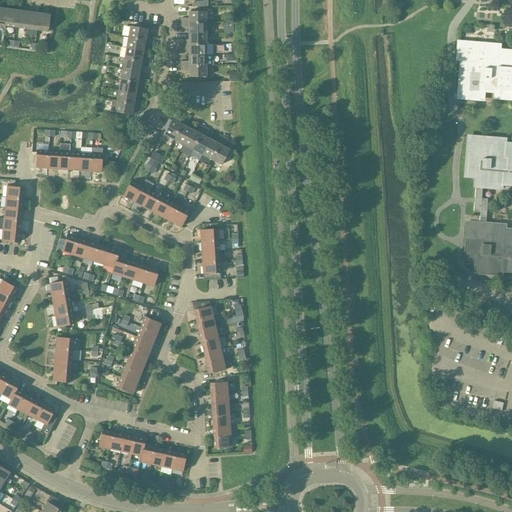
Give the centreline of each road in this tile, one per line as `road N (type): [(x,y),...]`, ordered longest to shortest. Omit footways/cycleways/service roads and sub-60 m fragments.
road 1 (residential): [(95,413),(192,437),(199,428),(197,382),(169,366),(163,350),(189,272),(186,244),(121,211),(103,210),(92,227),(36,213)]
road 2 (secondary): [(346,477),(301,124),(295,0)]
road 3 (secondary): [(280,0),(305,479)]
road 4 (tertiary): [(511,511),(432,491),(356,486)]
road 5 (residential): [(0,352),(32,286),(36,213)]
